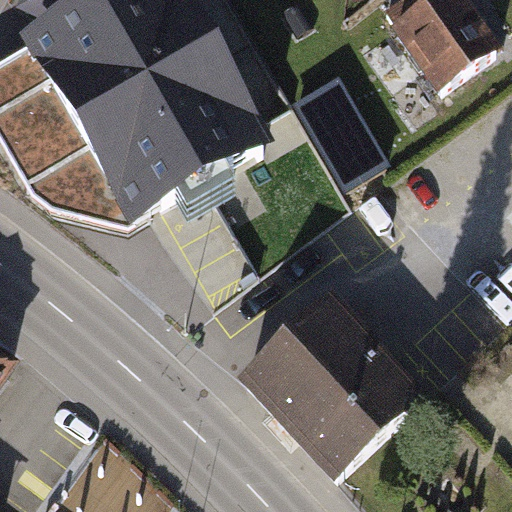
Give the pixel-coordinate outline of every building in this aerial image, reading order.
[(123,0),(19,60),(130,251),(274,168),(176,0),(123,0)] [(427,0),(379,31),(441,124),(510,79),(458,0),(427,0)] [(341,323),(253,406),(352,511),(441,428),(341,323)] [(0,437),(29,402),(0,378),(0,437)] [(511,379),(471,419),(506,455),(511,449),(511,379)] [(56,511),(178,511),(187,499),(106,442),(56,511)]
